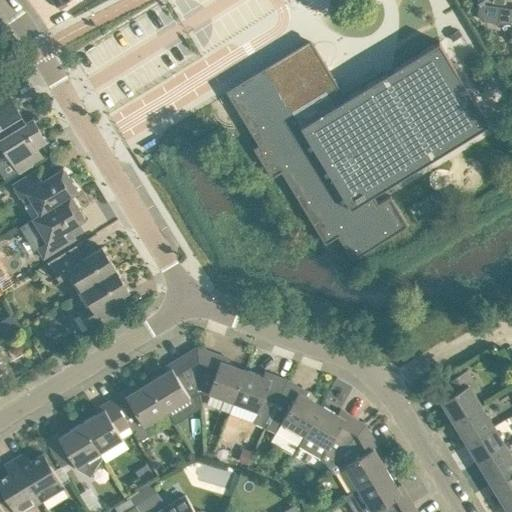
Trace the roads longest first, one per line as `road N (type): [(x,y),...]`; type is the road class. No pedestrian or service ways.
road 1 (residential): [(190,301),(40,50),(0,0)]
road 2 (residential): [(0,419),(190,301)]
road 3 (residential): [(190,301),(380,378)]
road 4 (residential): [(380,378),(462,511)]
road 5 (residential): [(380,378),(478,349),(511,330)]
